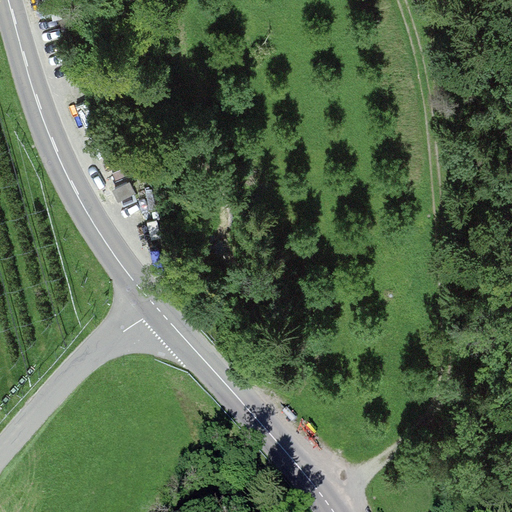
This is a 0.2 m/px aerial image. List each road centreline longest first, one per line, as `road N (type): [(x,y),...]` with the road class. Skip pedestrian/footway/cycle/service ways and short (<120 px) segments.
road 1 (tertiary): [(158,308),(79,196),(41,116),(8,0)]
road 2 (tertiary): [(335,511),(158,308)]
road 3 (residential): [(0,461),(104,348),(158,308)]
